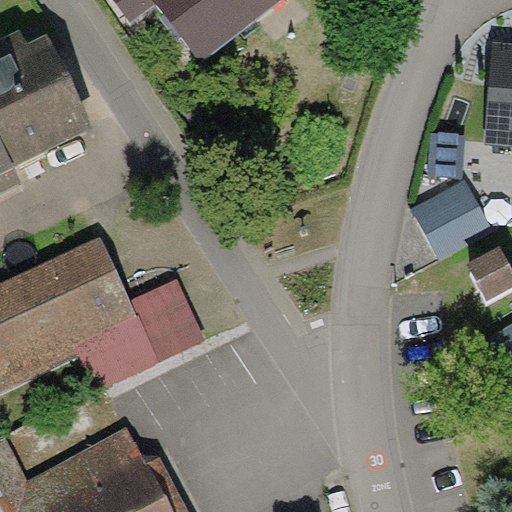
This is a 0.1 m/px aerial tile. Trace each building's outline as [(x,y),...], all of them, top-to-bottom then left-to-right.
[(161,0),(214,68),(302,0),(161,0)] [(0,55),(0,201),(116,143),(57,27),(0,55)] [(511,52),(498,51),(489,142),(511,144),(511,52)] [(114,212),(0,269),(0,382),(160,303),(114,212)] [(511,263),(503,249),(473,266),(490,296),(511,283),(511,263)] [(208,511),(148,395),(7,467),(30,511),(208,511)]
